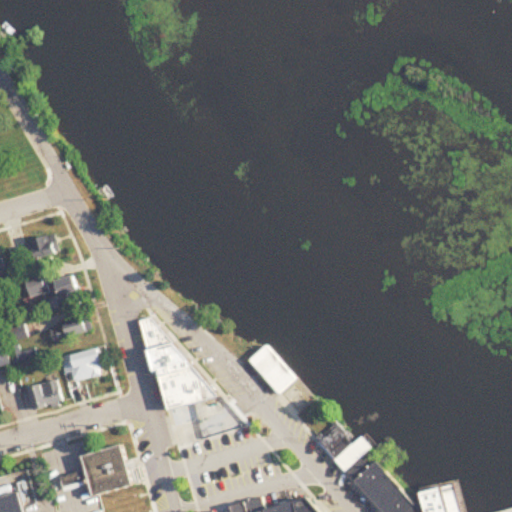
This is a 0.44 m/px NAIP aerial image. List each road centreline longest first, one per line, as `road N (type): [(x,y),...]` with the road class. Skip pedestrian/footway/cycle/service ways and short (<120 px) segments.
road 1 (tertiary): [(146,401),(109,263),(0,66)]
road 2 (residential): [(351,511),(165,304),(109,263)]
road 3 (residential): [(0,444),(146,401)]
